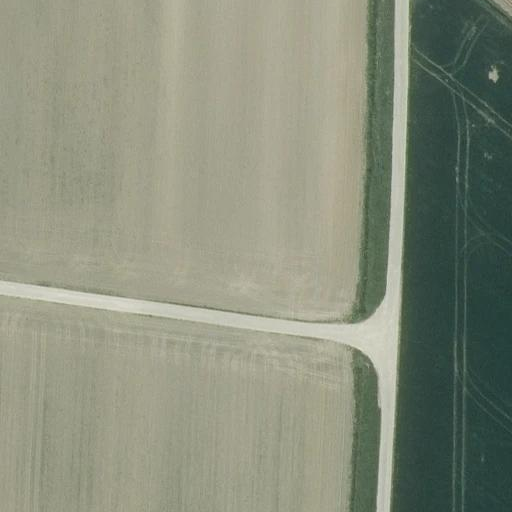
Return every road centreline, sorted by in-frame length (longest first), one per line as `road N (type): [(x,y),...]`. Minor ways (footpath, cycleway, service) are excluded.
road 1 (track): [(400,0),(383,511)]
road 2 (track): [(0,288),(389,340)]
